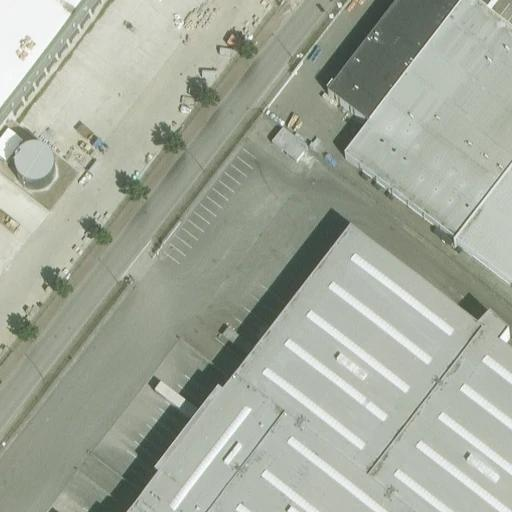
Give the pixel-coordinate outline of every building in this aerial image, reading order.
[(0,0),(0,118),(91,0),(0,0)] [(497,0),(401,0),(327,97),(368,128),(344,160),(455,246),(511,172),(511,34),(487,15),(497,0)] [(79,78),(87,93),(99,88),(91,72),(79,78)] [(295,141),(282,131),(271,145),(283,155),(295,141)] [(7,132),(0,141),(0,167),(3,170),(23,145),(7,132)] [(307,150),(295,141),(283,155),(296,165),(307,150)] [(511,172),(455,246),(511,289),(511,172)] [(511,511),(511,360),(351,236),(249,367),(235,384),(222,401),(219,398),(155,480),(159,483),(146,499),(136,511),(511,511)]
